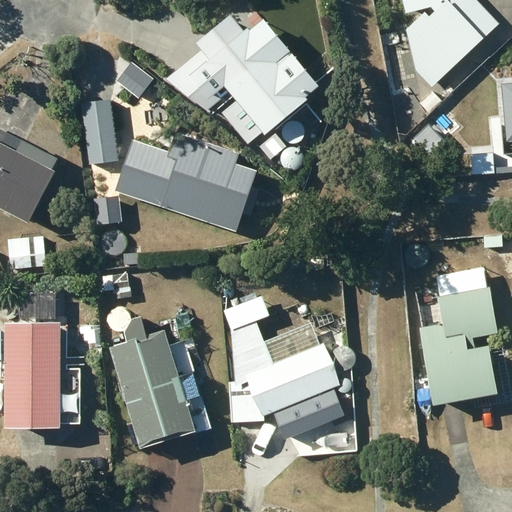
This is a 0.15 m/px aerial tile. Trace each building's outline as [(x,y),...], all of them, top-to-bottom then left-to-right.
[(402,0),(405,9),(427,4),(406,25),(413,66),(431,84),(499,19),(480,0),(402,0)] [(307,93),(304,90),(313,82),(259,13),(205,55),(238,97),(221,109),(246,141),(307,93)] [(481,44),(474,51),(480,58),(488,50),(481,44)] [(109,89),(83,92),(90,151),(117,148),(109,89)] [(0,137),(0,203),(27,217),(54,166),(51,165),(57,154),(20,135),(15,146),(0,137)] [(134,137),(117,189),(191,213),(208,161),(222,166),(220,136),(160,146),(134,137)] [(93,196),(96,221),(121,219),(118,194),(93,196)] [(43,235),(7,238),(10,266),(45,263),(43,235)] [(138,249),(122,251),(123,262),(139,260),(138,249)] [(126,271),(101,274),(104,298),(130,295),(130,298),(139,297),(137,277),(127,278),(126,271)] [(438,293),(443,321),(420,325),(433,400),(496,388),(487,341),(474,343),(473,334),(497,330),(489,284),(438,293)] [(55,290),(18,290),(19,315),(55,315),(55,290)] [(109,343),(140,443),(192,428),(193,431),(209,426),(183,339),(168,343),(163,327),(144,333),(138,313),(119,319),(125,339),(109,343)] [(316,332),(320,341),(273,360),(255,317),(231,327),(235,382),(229,383),(232,419),(263,417),(263,413),(341,381),(325,344),(340,338),(334,324),(316,332)] [(59,318),(5,318),(5,423),(59,423),(59,318)]
